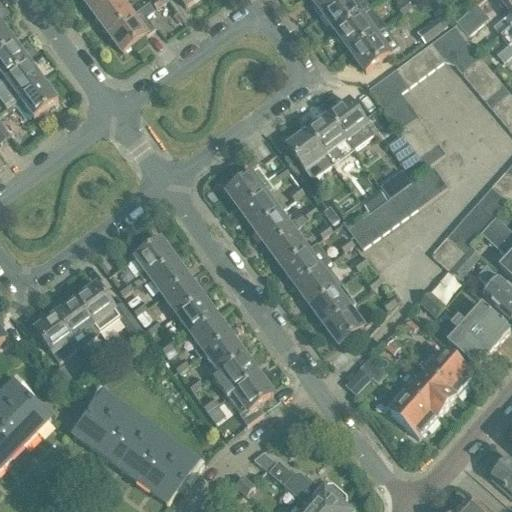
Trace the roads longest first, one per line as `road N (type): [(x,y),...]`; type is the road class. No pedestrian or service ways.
road 1 (residential): [(112,118),(261,14),(307,69),(307,82),(164,193)]
road 2 (residential): [(313,394),(164,193)]
road 3 (residential): [(164,193),(25,297),(0,264)]
road 4 (residential): [(192,511),(221,474),(313,394)]
road 5 (residential): [(410,507),(511,397)]
road 6 (residential): [(313,394),(410,507)]
road 7 (residential): [(112,118),(25,0)]
road 8 (residential): [(0,203),(112,118)]
